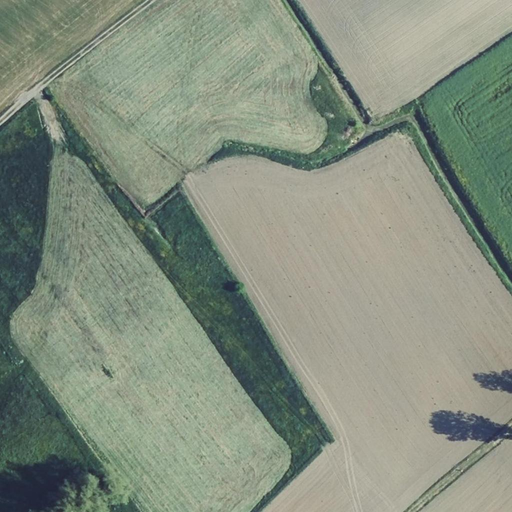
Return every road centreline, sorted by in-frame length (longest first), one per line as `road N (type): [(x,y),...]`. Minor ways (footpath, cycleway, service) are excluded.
road 1 (track): [(0,120),(137,0)]
road 2 (track): [(416,511),(511,430)]
